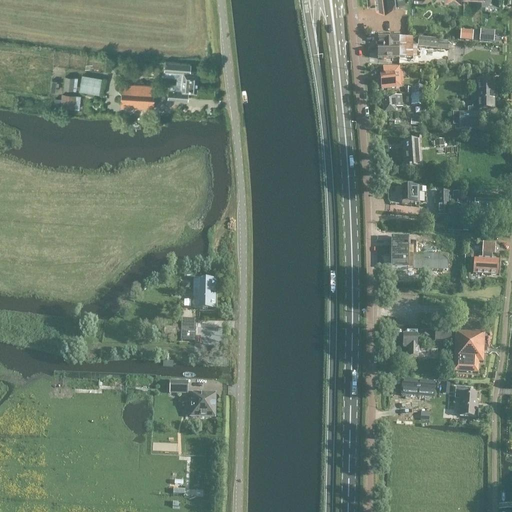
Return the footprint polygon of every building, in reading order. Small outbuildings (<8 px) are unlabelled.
[(375,0),(376,8),(405,5),(404,0),(375,0)] [(481,31),(480,42),(493,43),(494,33),(481,31)] [(461,32),(460,41),(472,42),(473,32),(461,32)] [(438,40),(398,37),(378,37),(378,45),(380,45),(380,49),(378,49),(378,59),(398,59),(416,60),(417,48),(447,51),(448,42),(438,41),(438,40)] [(189,68),(190,63),(165,61),(164,70),(183,71),(181,90),(168,90),(168,98),(187,99),(188,91),(195,91),(195,92),(196,92),(197,72),(196,72),(189,72),(189,68)] [(381,91),(396,89),(401,89),(399,69),(383,68),(383,76),(380,76),(381,91)] [(475,73),(467,73),(467,82),(475,82),(475,73)] [(100,93),(102,77),(82,74),(80,91),(100,93)] [(74,87),(75,78),(66,77),(65,86),(74,87)] [(479,111),(494,111),(494,81),(477,81),(478,102),(478,111),(479,111)] [(120,106),(153,108),(155,85),(121,83),(120,106)] [(76,95),(63,94),(61,94),(60,107),(74,109),(76,95)] [(423,95),(411,95),(411,106),(422,107),(423,95)] [(401,97),(394,97),(382,99),(384,116),(396,115),(396,110),(402,109),(401,97)] [(473,109),(468,109),(468,114),(453,114),(453,126),(455,126),(455,130),(460,130),(479,129),(479,111),(478,111),(478,102),(475,102),(473,104),(473,109)] [(420,168),(419,143),(419,142),(406,143),(406,149),(404,149),(404,157),(406,157),(406,161),(404,162),(405,170),(421,169),(421,168),(420,168)] [(419,189),(402,189),(402,204),(419,204),(419,194),(422,194),(422,189),(419,189)] [(449,194),(437,194),(437,206),(438,216),(449,216),(449,206),(449,194)] [(462,195),(453,194),(452,207),(461,207),(462,195)] [(499,220),(499,201),(475,201),(475,205),(479,205),(478,219),(499,220)] [(392,271),(413,271),(413,256),(413,248),(409,248),(409,247),(408,247),(408,241),(392,241),(392,271)] [(494,255),(495,244),(483,243),(482,260),(474,260),(473,275),(499,276),(500,261),(492,261),(492,255),(494,255)] [(414,254),(413,270),(449,271),(449,255),(414,254)] [(195,281),(195,291),(200,291),(199,310),(213,311),(214,280),(200,280),(200,281),(195,281)] [(181,319),(180,342),(195,343),(196,320),(181,319)] [(451,342),(451,331),(435,331),(435,341),(451,342)] [(483,363),(484,334),(455,333),(454,373),(478,374),(478,363),(483,363)] [(418,359),(418,349),(417,349),(418,337),(403,336),(403,349),(408,349),(408,359),(418,359)] [(188,383),(170,382),(170,395),(188,395),(188,383)] [(434,399),(435,384),(403,382),(402,397),(434,399)] [(476,419),(477,409),(475,409),(476,396),(471,395),(471,389),(456,388),(455,400),(461,400),(459,417),(476,419)] [(215,395),(190,394),(190,418),(215,419),(215,395)] [(421,413),(421,421),(430,422),(430,413),(421,413)]
